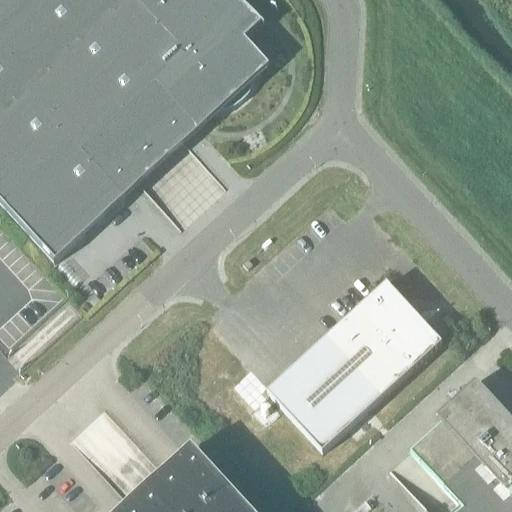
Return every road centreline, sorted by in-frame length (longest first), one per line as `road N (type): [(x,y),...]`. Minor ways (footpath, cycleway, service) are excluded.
road 1 (unclassified): [(340,130),(0,442)]
road 2 (unknown): [(190,267),(243,329),(287,327),(326,302),(357,267),(395,191)]
road 3 (unclassified): [(511,320),(340,130)]
road 4 (unknown): [(367,464),(468,367)]
road 5 (unclassified): [(340,130),(342,0)]
